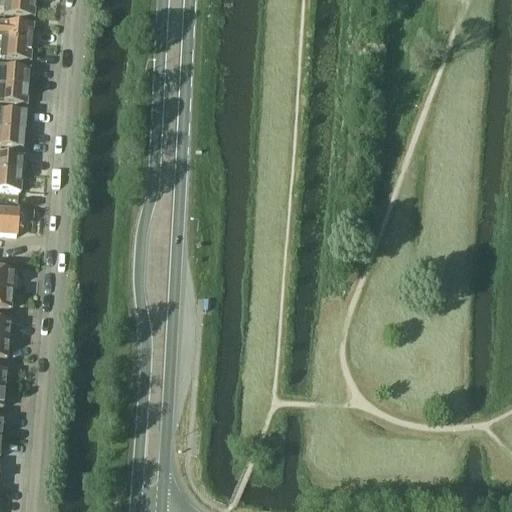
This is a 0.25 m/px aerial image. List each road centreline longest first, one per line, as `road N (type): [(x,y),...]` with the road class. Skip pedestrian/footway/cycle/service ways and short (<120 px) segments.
road 1 (secondary): [(162,0),(154,187),(140,232),(137,289),(146,341),(134,511)]
road 2 (unclassified): [(29,511),(71,0)]
road 3 (secondary): [(160,511),(190,0)]
